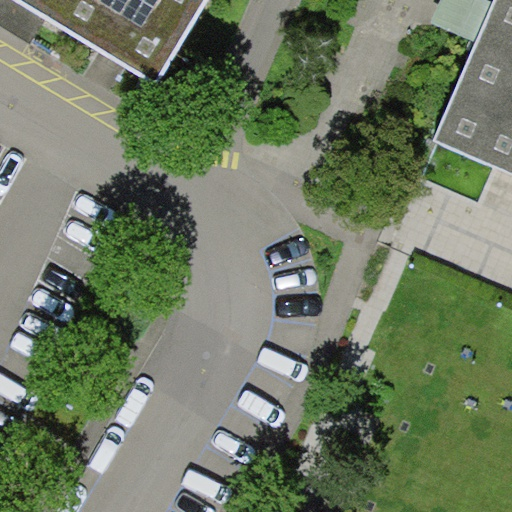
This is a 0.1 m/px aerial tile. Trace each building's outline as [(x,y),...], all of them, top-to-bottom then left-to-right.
[(203,0),(6,0),(153,86),(203,0)] [(485,0),(433,0),(425,18),(468,40),(485,0)] [(511,0),(485,0),(468,40),(425,142),(511,178),(511,0)] [(411,84),(356,55),(326,114),(383,142),(411,84)] [(511,511),(511,398),(432,364),(369,511),(511,511)]
